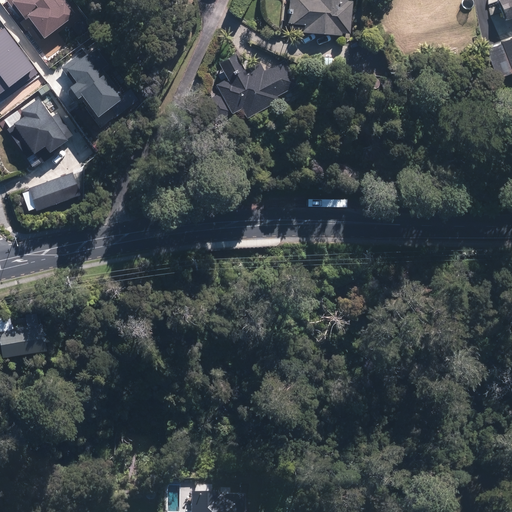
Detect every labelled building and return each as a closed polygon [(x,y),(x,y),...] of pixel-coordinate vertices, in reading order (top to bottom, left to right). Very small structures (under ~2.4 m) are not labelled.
[(287,0),(286,25),(303,25),(302,35),(341,36),(341,34),(349,34),(350,0),(287,0)] [(511,0),(497,0),(493,1),(495,6),(488,8),(492,23),(499,21),(500,22),(511,18),(511,0)] [(511,73),(511,36),(498,40),(499,44),(483,49),(492,80),(511,73)] [(290,43),(273,42),(273,53),(290,54),(290,43)] [(200,104),(212,124),(227,115),(228,117),(237,112),(242,121),(277,102),(274,98),(293,87),(295,86),(281,61),(262,72),(258,64),(243,73),(233,56),(215,66),(223,80),(211,87),(216,95),(200,104)] [(48,119),(34,100),(0,125),(25,159),(41,148),(46,155),(73,136),(56,113),(48,119)] [(72,173),(26,190),(35,213),(80,196),(72,173)] [(0,327),(0,357),(43,353),(41,324),(0,327)]
